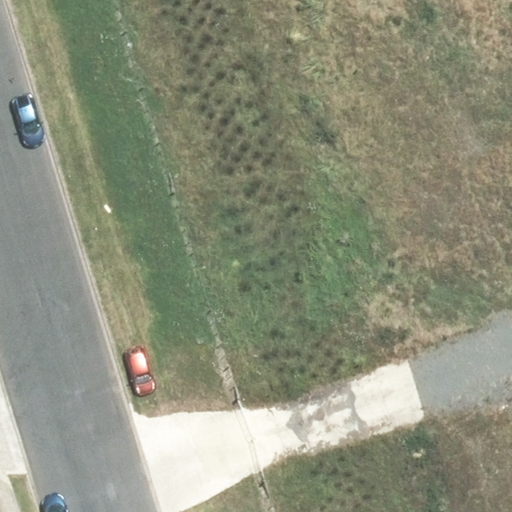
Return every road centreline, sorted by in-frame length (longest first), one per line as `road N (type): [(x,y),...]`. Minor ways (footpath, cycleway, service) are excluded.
road 1 (track): [(89,485),(511,365)]
road 2 (unclassified): [(97,511),(0,194)]
